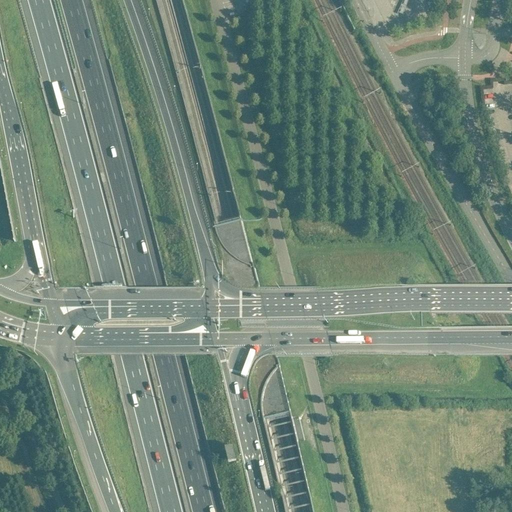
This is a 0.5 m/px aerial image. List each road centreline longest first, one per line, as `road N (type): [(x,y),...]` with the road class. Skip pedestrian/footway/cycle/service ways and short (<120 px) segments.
road 1 (motorway): [(202,511),(66,0)]
road 2 (motorway): [(33,0),(166,511)]
road 3 (unclassified): [(341,511),(215,0)]
road 4 (motorway): [(211,278),(124,0)]
road 5 (primary): [(259,338),(511,337)]
road 6 (primary): [(511,303),(261,309)]
road 7 (unclassified): [(511,282),(391,70)]
road 8 (secondary): [(464,58),(476,155),(511,239)]
road 9 (motorway): [(0,72),(37,248)]
road 10 (motorway): [(60,340),(113,511)]
